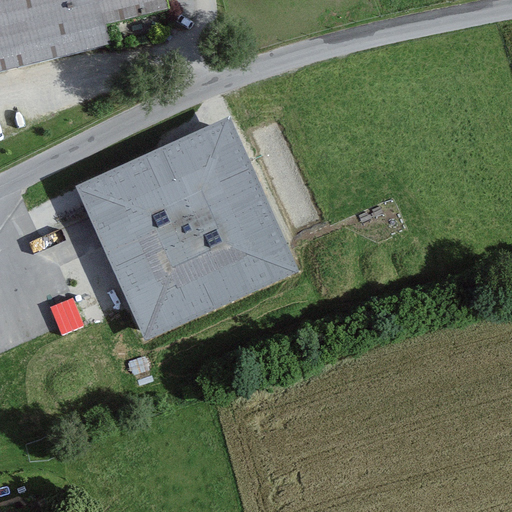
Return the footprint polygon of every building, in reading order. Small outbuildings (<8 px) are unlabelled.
[(0,0),(0,51),(168,10),(165,0),(0,0)] [(281,113),(238,131),(248,154),(291,135),(281,113)] [(160,149),(193,137),(187,122),(154,133),(160,149)] [(291,268),(227,123),(84,186),(149,331),(291,268)] [(70,300),(53,307),(63,332),(103,316),(97,301),(74,310),(70,300)]
